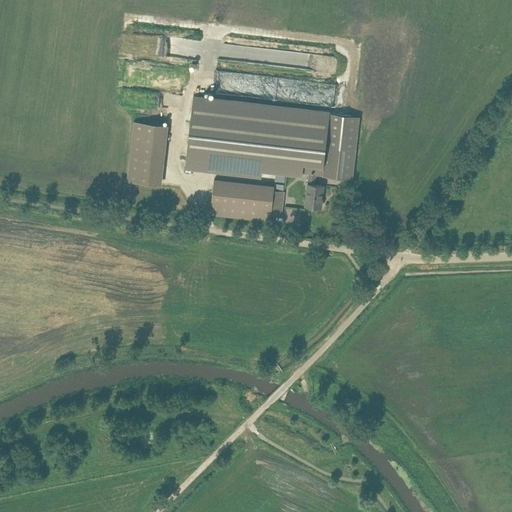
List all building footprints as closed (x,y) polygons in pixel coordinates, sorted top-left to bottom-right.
[(134,32),(133,52),(142,52),(142,32),(134,32)] [(358,115),(193,97),(186,166),(262,175),(263,168),(309,174),(307,184),(308,184),(306,205),(321,207),(323,185),(314,184),(316,174),(350,178),(358,115)] [(134,121),(133,130),(165,134),(166,124),(134,121)] [(283,190),(285,175),(274,174),(272,188),(283,190)] [(274,190),(271,214),(282,215),(284,191),(274,190)]
